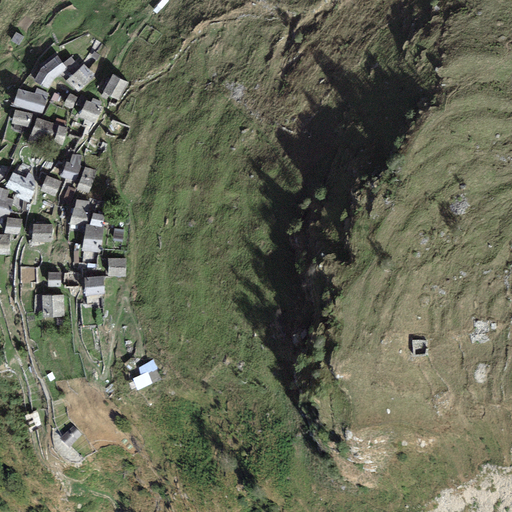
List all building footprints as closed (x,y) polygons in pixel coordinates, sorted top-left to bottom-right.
[(23,37),(16,32),(11,41),(19,45),(23,37)] [(66,69),(57,56),(41,69),(34,80),(48,88),(53,79),(66,69)] [(94,76),(84,65),(68,81),(78,92),(94,76)] [(128,83),(113,75),(104,92),(119,100),(128,83)] [(46,97),(18,90),(14,105),(42,113),(46,97)] [(77,97),(70,94),(65,106),(72,109),(77,97)] [(102,108),(86,101),(80,116),(96,123),(102,108)] [(32,114),(15,111),(12,123),(29,127),(32,114)] [(67,129),(36,119),(29,142),(35,144),(37,137),(62,145),(67,129)] [(70,163),(67,162),(62,177),(76,181),(81,167),(79,166),(82,156),(72,155),(70,163)] [(96,172),(85,168),(77,189),(88,192),(96,172)] [(26,179),(13,173),(6,187),(18,193),(17,196),(29,202),(34,192),(35,186),(34,181),(33,177),(28,173),(26,179)] [(61,182),(47,176),(41,191),(55,196),(61,182)] [(0,216),(7,219),(12,200),(6,198),(8,191),(0,188),(0,216)] [(75,208),(73,208),(71,223),(86,226),(89,210),(87,210),(88,202),(76,200),(75,208)] [(104,215),(93,213),(91,225),(102,226),(104,215)] [(5,233),(19,235),(21,220),(8,218),(5,233)] [(52,225),(33,225),(33,241),(52,242),(52,225)] [(103,227),(87,225),(83,250),(100,252),(103,227)] [(124,230),(115,229),(113,240),(122,242),(124,230)] [(9,235),(0,234),(0,253),(9,254),(9,235)] [(125,259),(108,259),(108,276),(125,276),(125,259)] [(61,273),(49,273),(48,286),(60,287),(61,273)] [(103,277),(84,278),(86,295),(104,294),(103,277)] [(63,296),(43,296),(43,317),(64,316),(63,296)] [(427,340),(413,340),(413,355),(428,355),(427,340)] [(142,375),(133,379),(138,389),(161,379),(153,362),(138,368),(142,375)] [(81,435),(72,426),(60,438),(69,447),(81,435)]
